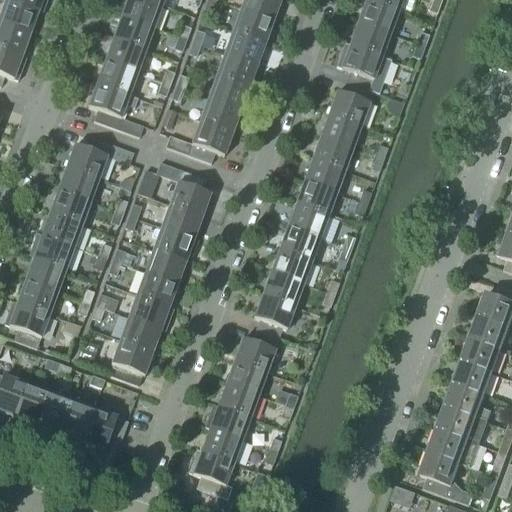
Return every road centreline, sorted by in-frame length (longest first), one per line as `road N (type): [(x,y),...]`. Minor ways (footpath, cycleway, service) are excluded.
road 1 (residential): [(133,511),(326,0)]
road 2 (residential): [(352,511),(511,88)]
road 3 (residential): [(0,239),(87,0)]
